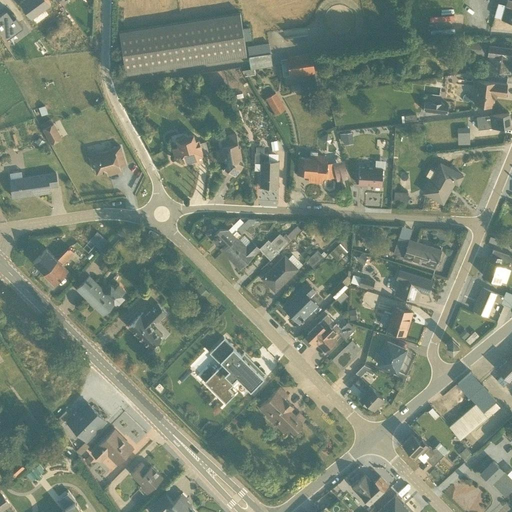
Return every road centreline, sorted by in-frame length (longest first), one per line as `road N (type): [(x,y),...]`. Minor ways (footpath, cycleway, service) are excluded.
road 1 (secondary): [(250,511),(0,263)]
road 2 (residential): [(161,214),(209,208),(483,227)]
road 3 (residential): [(161,214),(172,235),(373,438)]
road 4 (residential): [(106,0),(106,82),(152,175),(161,214)]
road 5 (unclassified): [(483,227),(434,343),(434,362),(446,379)]
road 6 (residential): [(0,240),(28,226),(96,215),(161,214)]
